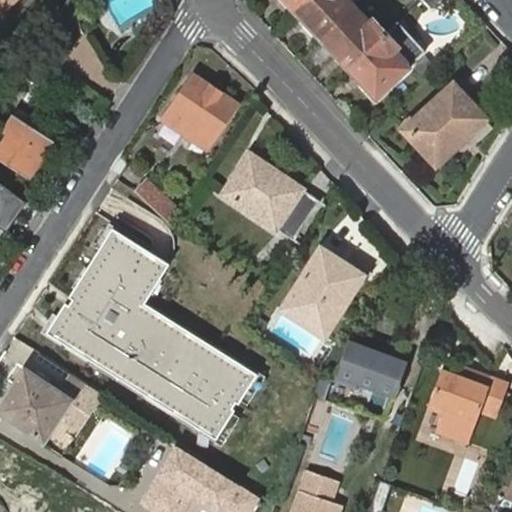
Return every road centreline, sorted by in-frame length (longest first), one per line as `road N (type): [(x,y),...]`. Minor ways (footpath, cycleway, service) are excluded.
road 1 (residential): [(206,0),(0,316)]
road 2 (residential): [(215,0),(450,255)]
